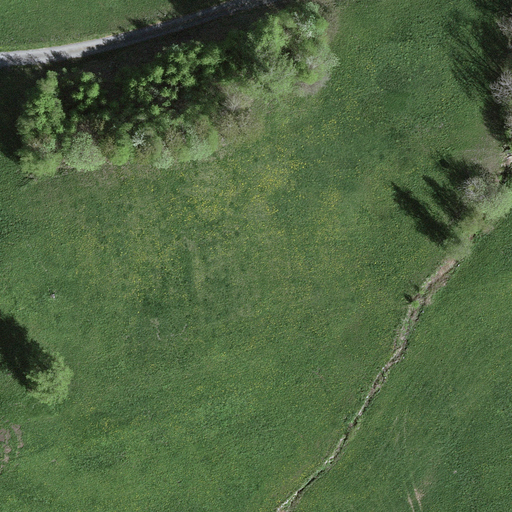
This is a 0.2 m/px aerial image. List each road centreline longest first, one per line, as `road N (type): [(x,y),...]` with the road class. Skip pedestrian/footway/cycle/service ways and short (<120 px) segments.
road 1 (unclassified): [(0,68),(51,68),(314,0)]
road 2 (track): [(290,372),(0,466)]
